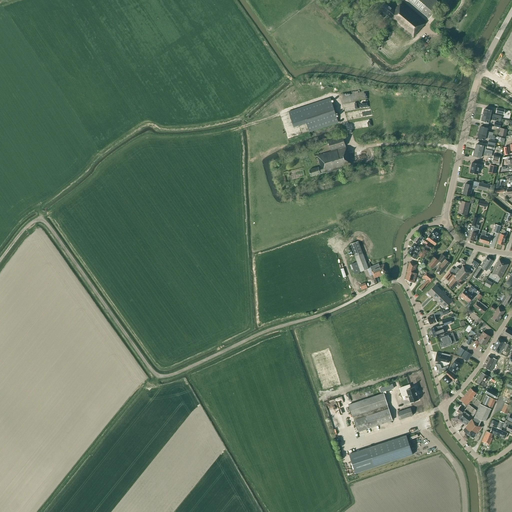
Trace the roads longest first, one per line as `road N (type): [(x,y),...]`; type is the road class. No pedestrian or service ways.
road 1 (track): [(0,261),(29,223),(47,224),(160,376),(301,320)]
road 2 (tertiary): [(446,221),(476,83),(511,11)]
road 3 (residential): [(401,281),(444,407)]
